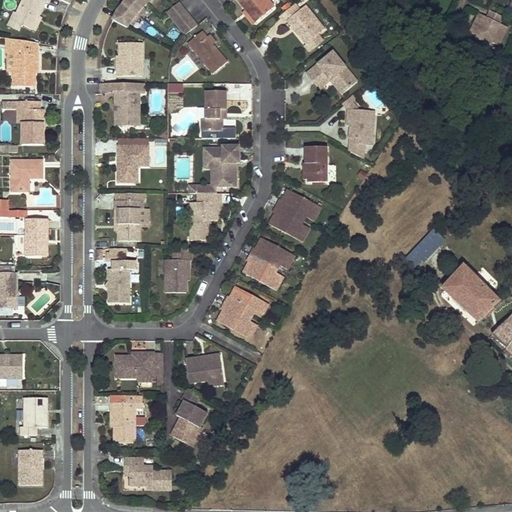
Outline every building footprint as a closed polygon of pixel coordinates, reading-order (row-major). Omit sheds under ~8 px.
[(23,0),(17,13),(14,21),(22,25),(32,30),(39,16),(46,3),(49,4),(51,0),(23,0)] [(126,0),(118,12),(113,20),(128,28),(131,23),(132,21),(133,20),(136,22),(140,17),(143,13),(140,10),(141,9),(142,8),(143,7),(147,4),(152,0),(126,0)] [(269,0),(237,0),(246,10),(257,23),(276,7),(269,0)] [(186,35),(198,26),(179,3),(167,12),(186,35)] [(296,4),(280,16),(287,24),(290,21),(307,44),(320,34),(326,29),(307,6),(301,10),(296,4)] [(257,23),(246,10),(244,13),(254,25),(257,23)] [(17,13),(14,12),(8,26),(19,32),(22,25),(14,21),(17,13)] [(469,35),(498,49),(502,39),(500,38),(504,29),(498,26),(502,20),(489,14),(486,21),(481,18),(477,27),(474,25),(469,35)] [(43,18),(39,16),(32,30),(36,32),(43,18)] [(204,31),(189,43),(214,74),(228,63),(215,46),(208,37),(204,31)] [(307,44),(305,46),(311,52),(325,41),(320,34),(307,44)] [(208,37),(215,46),(218,43),(212,35),(208,37)] [(14,72),(14,86),(36,86),(36,73),(36,61),(40,61),(40,44),(6,38),(6,54),(8,54),(14,54),(14,72)] [(116,68),(116,76),(142,76),(144,44),(121,43),(121,56),(120,68),(116,68)] [(334,52),(307,74),(316,86),(327,76),(330,80),(334,78),(345,92),(358,81),(334,52)] [(327,76),(316,86),(319,89),(330,80),(327,76)] [(334,78),(330,80),(342,94),(345,92),(334,78)] [(115,126),(139,127),(139,92),(140,92),(145,92),(145,84),(112,84),(112,92),(115,92),(115,100),(118,100),(118,111),(115,111),(115,126)] [(183,84),(168,84),(168,93),(183,93),(183,84)] [(202,119),(202,132),(224,132),(224,120),(223,110),(227,110),(227,92),(205,92),(206,119),(202,119)] [(21,124),(21,146),(44,146),(44,110),(40,110),(40,101),(17,101),(17,110),(21,110),(21,124)] [(354,137),(354,154),(364,159),(364,143),(376,143),(376,109),(349,109),(349,125),(352,125),(352,137),(354,137)] [(149,139),(119,139),(119,155),(122,155),(122,165),(118,165),(118,184),(138,184),(138,167),(149,167),(149,139)] [(208,149),(208,170),(214,170),(219,170),(219,187),(238,188),(238,170),(234,170),(234,164),(238,164),(242,164),(242,147),(225,147),(225,149),(208,149)] [(308,182),(308,184),(328,184),(327,148),(306,148),(307,164),(308,164),(308,182)] [(190,177),(189,158),(177,158),(177,177),(190,177)] [(13,160),(12,193),(28,193),(27,179),(32,179),(43,179),(44,161),(13,160)] [(213,187),(199,186),(199,194),(219,194),(219,187),(219,170),(214,170),(213,187)] [(280,200),(277,206),(304,221),(306,218),(314,222),(321,208),(288,190),(282,201),(280,200)] [(119,233),(119,242),(140,242),(140,228),(141,210),(144,210),(145,194),(117,194),(117,201),(123,201),(123,210),(120,210),(119,233)] [(192,214),(191,241),(211,242),(211,221),(218,221),(218,215),(219,202),(222,202),(223,194),(219,194),(199,194),(199,204),(199,214),(192,214)] [(10,211),(10,201),(0,201),(0,210),(7,211),(10,211)] [(303,224),(304,221),(277,206),(273,213),(275,214),(270,224),(303,243),(311,228),(303,224)] [(144,210),(141,210),(140,228),(150,228),(150,210),(144,210)] [(10,211),(7,211),(7,219),(24,219),(24,211),(10,211)] [(14,236),(14,256),(42,256),(42,240),(44,240),(45,220),(24,220),(24,236),(14,236)] [(254,248),(251,255),(278,269),(280,265),(289,270),(296,256),(262,239),(257,249),(254,248)] [(427,246),(421,242),(411,254),(415,257),(410,263),(416,268),(420,262),(421,263),(427,257),(422,253),(427,246)] [(474,268),(452,245),(443,253),(460,270),(464,266),(470,272),(474,268)] [(192,261),(192,249),(174,249),(174,261),(190,261),(192,261)] [(120,250),(111,250),(111,260),(120,260),(120,250)] [(250,262),(244,273),(277,291),(284,278),(276,273),(278,269),(251,255),(247,261),(250,262)] [(190,261),(174,261),(166,261),(165,294),(187,294),(187,282),(187,280),(183,280),(183,276),(187,276),(186,269),(190,269),(190,261)] [(109,290),(109,304),(129,304),(129,271),(136,271),(136,262),(113,262),(113,270),(109,270),(109,283),(112,287),(109,290)] [(470,272),(464,266),(460,270),(443,288),(479,323),(500,302),(470,272)] [(0,273),(0,309),(19,310),(18,274),(0,273)] [(229,296),(225,303),(252,318),(254,314),(262,319),(270,304),(236,287),(231,297),(229,296)] [(30,305),(35,313),(50,305),(45,296),(30,305)] [(225,308),(217,323),(251,340),(258,326),(250,321),(252,318),(225,303),(223,307),(225,308)] [(511,317),(493,334),(508,348),(507,349),(511,353),(511,317)] [(263,352),(266,345),(251,340),(249,347),(263,352)] [(164,385),(164,352),(154,353),(154,379),(157,379),(157,385),(164,385)] [(115,357),(115,379),(137,379),(150,379),(154,379),(154,353),(136,353),(136,357),(131,357),(115,357)] [(185,360),(188,384),(207,381),(228,378),(224,354),(185,360)] [(0,378),(23,379),(23,355),(10,355),(10,359),(0,358),(0,378)] [(228,378),(207,381),(208,388),(229,385),(228,378)] [(142,396),(111,396),(111,412),(114,412),(114,427),(114,443),(135,443),(135,425),(135,418),(135,410),(142,410),(142,396)] [(20,428),(21,437),(37,437),(37,428),(48,429),(49,400),(25,399),(24,428),(20,428)] [(176,430),(172,437),(194,448),(204,430),(200,428),(208,414),(186,402),(178,416),(182,419),(186,421),(184,424),(182,424),(178,431),(176,430)] [(186,421),(182,419),(176,430),(178,431),(182,424),(184,424),(186,421)] [(19,452),(19,487),(42,487),(42,474),(37,474),(38,460),(42,460),(42,452),(19,452)] [(130,477),(130,487),(148,487),(153,486),(153,491),(172,491),(172,472),(153,472),(153,468),(144,467),(144,459),(125,460),(125,468),(126,468),(130,468),(130,477)]
